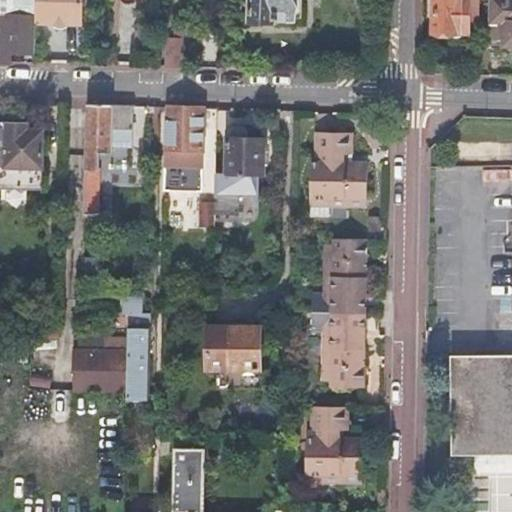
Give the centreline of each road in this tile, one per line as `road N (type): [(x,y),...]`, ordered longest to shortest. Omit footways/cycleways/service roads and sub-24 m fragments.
road 1 (residential): [(400,511),(403,97)]
road 2 (residential): [(403,97),(0,87)]
